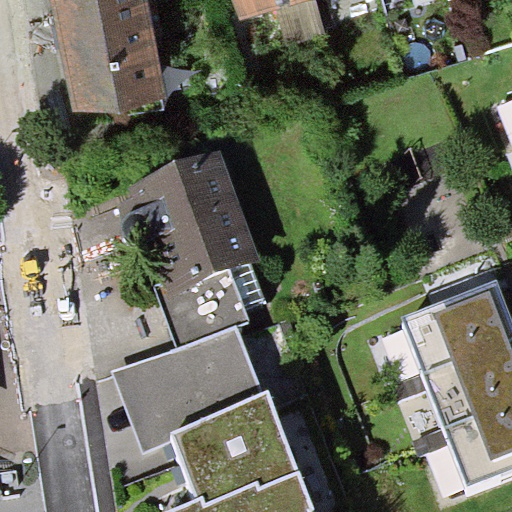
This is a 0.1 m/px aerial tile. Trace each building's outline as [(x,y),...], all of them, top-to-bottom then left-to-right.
[(158,0),(68,0),(73,20),(159,4),(158,0)] [(240,0),(244,11),(279,0),(240,0)] [(73,20),(85,88),(135,78),(139,104),(177,97),(159,4),(73,20)] [(222,162),(130,197),(187,346),(256,320),(244,289),(267,281),(222,162)] [(511,317),(500,286),(404,324),(472,496),(511,480),(511,317)] [(240,340),(110,378),(148,457),(173,446),(269,408),(240,340)] [(269,408),(173,446),(200,511),(231,511),(258,502),(261,510),(301,494),(269,408)] [(307,511),(301,494),(261,510),(258,502),(231,511),(307,511)]
